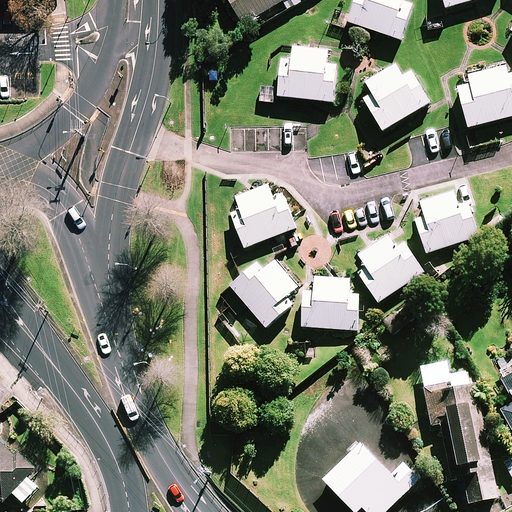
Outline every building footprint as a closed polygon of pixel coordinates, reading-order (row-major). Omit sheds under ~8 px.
[(226,0),(244,29),(257,22),(283,6),(288,13),(309,0),(226,0)] [(404,0),(358,0),(349,27),(402,44),(413,8),(403,5),(404,0)] [(443,0),(446,12),(487,0),(443,0)] [(327,68),(329,54),(294,50),(293,64),(283,63),(278,100),(333,106),(337,69),(327,68)] [(403,81),(396,68),(367,86),(374,98),(365,104),(383,135),(431,106),(412,75),(403,81)] [(511,77),(508,79),(506,70),(470,79),(472,88),(459,91),(469,131),(511,119),(511,77)] [(275,203),(269,188),(236,201),(241,213),(232,217),(245,251),(297,231),(284,200),(275,203)] [(459,209),(454,195),(421,206),(426,220),(417,223),(427,256),(479,240),(468,206),(459,209)] [(397,252),(388,239),(359,258),(368,272),(360,278),(379,306),(425,275),(406,246),(397,252)] [(298,291),(275,264),(264,274),(257,266),(231,288),(267,331),(294,308),(287,300),(298,291)] [(350,283),(316,280),(315,296),(305,295),(303,330),(358,334),(360,301),(349,300),(350,283)] [(483,423),(473,373),(449,378),(450,385),(425,390),(433,429),(441,427),(452,481),(464,479),(470,508),(503,501),(494,456),(487,422),(483,423)] [(511,379),(504,384),(511,398),(511,407),(502,413),(511,431),(511,379)] [(0,507),(13,494),(25,506),(40,491),(29,480),(37,472),(0,436),(0,507)] [(393,478),(357,441),(346,451),(350,456),(323,483),(351,511),(361,511),(363,511),(364,511),(389,511),(419,483),(404,467),(393,478)]
